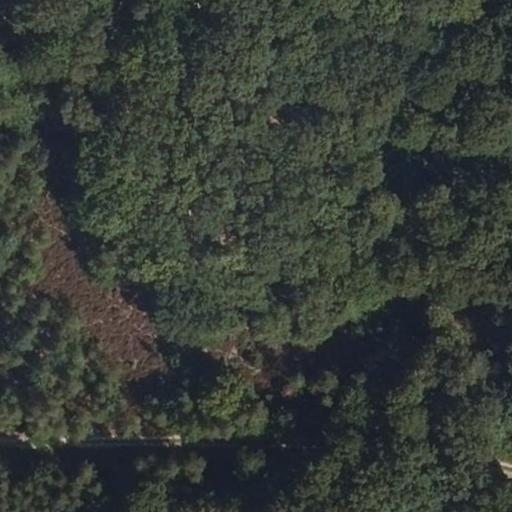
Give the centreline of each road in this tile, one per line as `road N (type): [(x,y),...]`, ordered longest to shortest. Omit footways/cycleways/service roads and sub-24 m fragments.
road 1 (track): [(511,461),(350,430),(0,443)]
road 2 (track): [(471,0),(511,165)]
